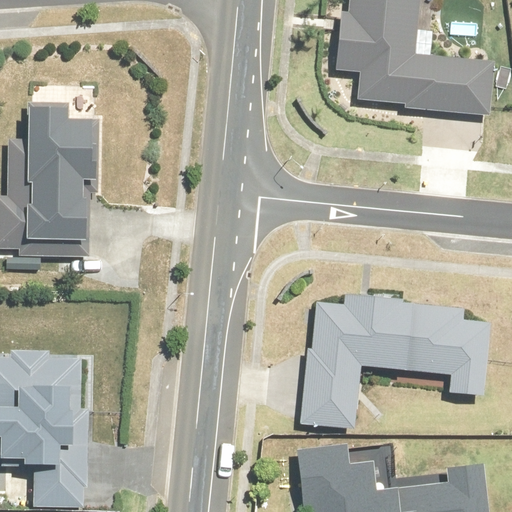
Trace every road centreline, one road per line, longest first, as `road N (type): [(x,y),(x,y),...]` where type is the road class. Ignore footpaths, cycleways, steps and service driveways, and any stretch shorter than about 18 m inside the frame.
road 1 (unclassified): [(220,194),(187,511)]
road 2 (residential): [(220,194),(511,222)]
road 3 (unclassified): [(237,0),(220,194)]
